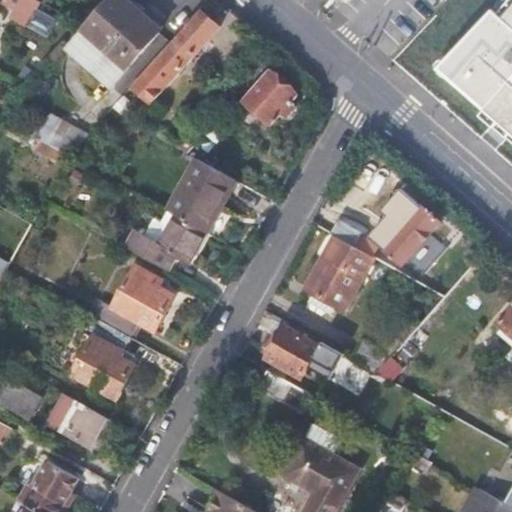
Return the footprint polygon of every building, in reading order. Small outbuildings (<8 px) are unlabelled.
[(0,0),(0,6),(13,13),(21,0),(0,0)] [(161,27),(130,0),(105,0),(82,26),(66,44),(111,84),(161,27)] [(511,0),(506,0),(496,12),(500,16),(487,31),(482,27),(439,70),(511,135),(511,0)] [(50,37),(61,19),(41,6),(30,24),(50,37)] [(222,29),(203,12),(178,39),(176,37),(159,56),(132,87),(153,106),(222,29)] [(496,12),(482,27),(487,31),(500,16),(496,12)] [(296,97),(272,75),(247,103),(271,125),(279,116),(284,120),(294,109),(289,104),(296,97)] [(0,118),(11,106),(0,100),(0,118)] [(49,117),(30,137),(68,158),(69,157),(87,137),(49,117)] [(196,140),(189,133),(176,148),(185,153),(196,140)] [(198,160),(167,214),(175,218),(204,234),(235,181),(198,160)] [(34,196),(22,218),(32,224),(45,202),(34,196)] [(372,234),(404,264),(442,222),(425,207),(413,220),(398,206),(372,234)] [(187,265),(204,234),(175,218),(158,246),(135,234),(126,248),(167,271),(175,258),(187,265)] [(341,220),(332,235),(338,237),(355,248),(363,233),(341,220)] [(342,312),(373,258),(355,248),(338,237),(308,292),(342,312)] [(137,267),(118,301),(159,324),(174,299),(150,286),(155,276),(137,267)] [(155,333),(159,324),(118,301),(114,308),(101,302),(93,315),(134,339),(141,325),(155,333)] [(511,309),(500,322),(511,332),(511,309)] [(122,360),(134,339),(93,315),(87,312),(80,325),(96,334),(92,343),(122,360)] [(304,380),(322,348),(286,328),(268,360),(304,380)] [(362,341),(351,361),(375,375),(391,357),(362,341)] [(116,400),(135,367),(122,360),(92,343),(72,376),(116,400)] [(303,417),(314,397),(271,373),(260,392),(303,417)] [(28,415),(40,395),(13,379),(0,401),(28,415)] [(49,425),(90,449),(107,419),(65,395),(49,425)] [(96,453),(114,423),(107,419),(90,449),(96,453)] [(307,443),(290,474),(321,493),(310,511),(335,511),(358,472),(307,443)] [(79,481),(47,463),(24,504),(29,507),(37,511),(66,511),(69,508),(65,505),(79,481)] [(477,489),(464,511),(511,511),(511,509),(505,505),(477,489)] [(253,511),(221,494),(210,511),(253,511)]
